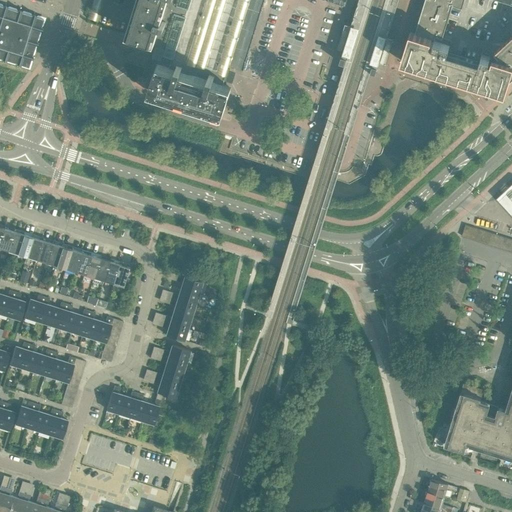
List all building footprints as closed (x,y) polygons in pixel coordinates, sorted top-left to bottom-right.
[(254,35),(265,0),(136,0),(126,35),(164,47),(162,51),(160,60),(159,59),(157,66),(156,66),(148,92),(223,115),(223,113),(232,87),(223,84),(227,72),(228,67),(243,72),(254,35)] [(410,32),(401,61),(412,65),(431,71),(431,72),(497,92),(498,91),(511,78),(511,35),(494,52),(497,55),(495,58),(492,60),(490,60),(489,60),(490,57),(481,55),(479,60),(475,59),(448,50),(451,40),(443,37),(453,5),(436,0),(425,0),(415,33),(410,32)] [(511,0),(436,0),(453,5),(462,8),(464,0),(511,0)] [(0,58),(28,67),(43,19),(0,4),(0,58)] [(86,18),(96,21),(99,11),(89,8),(86,18)] [(511,184),(497,199),(511,215),(511,184)] [(467,237),(470,226),(465,224),(461,236),(467,237)] [(472,239),(476,228),(470,226),(467,237),(472,239)] [(0,247),(7,250),(13,231),(4,228),(0,240),(0,247)] [(478,241),(481,229),(476,228),(472,239),(478,241)] [(483,243),(487,231),(481,229),(478,241),(483,243)] [(17,253),(23,234),(13,231),(7,250),(17,253)] [(488,244),(492,233),(487,231),(483,243),(488,244)] [(494,246),(497,235),(492,233),(488,244),(494,246)] [(27,256),(33,237),(23,234),(17,253),(27,256)] [(499,248),(503,236),(497,235),(494,246),(499,248)] [(504,249),(508,238),(503,236),(499,248),(504,249)] [(36,259),(42,240),(33,237),(27,256),(36,259)] [(46,262),(52,243),(42,240),(36,259),(46,262)] [(55,265),(61,246),(52,243),(46,262),(55,265)] [(65,268),(71,249),(61,246),(55,265),(65,268)] [(75,271),(81,252),(71,249),(65,268),(75,271)] [(84,274),(90,255),(81,252),(75,271),(84,274)] [(94,277),(100,258),(101,255),(91,252),(90,255),(84,274),(94,277)] [(453,262),(455,256),(444,253),(442,258),(453,262)] [(103,280),(109,261),(100,258),(94,277),(103,280)] [(452,267),(453,262),(442,258),(440,263),(452,267)] [(113,283),(119,263),(109,261),(103,280),(113,283)] [(123,286),(130,264),(129,264),(128,266),(119,263),(113,283),(123,286)] [(450,272),(452,267),(440,263),(439,269),(450,272)] [(448,278),(450,272),(439,269),(437,274),(448,278)] [(447,283),(448,278),(437,274),(435,279),(447,283)] [(198,294),(201,282),(184,276),(184,277),(178,275),(176,281),(180,282),(180,281),(183,282),(181,288),(198,294)] [(445,288),(447,283),(435,279),(434,285),(445,288)] [(443,294),(445,288),(434,285),(432,290),(443,294)] [(194,305),(198,294),(181,288),(179,295),(176,294),(176,293),(173,292),(171,298),(194,305)] [(0,312),(7,315),(15,292),(9,290),(8,294),(9,294),(8,296),(1,294),(0,298),(0,312)] [(442,299),(443,294),(432,290),(430,296),(442,299)] [(19,319),(25,302),(24,301),(24,302),(18,300),(18,297),(19,297),(21,293),(15,292),(7,315),(19,318),(19,319)] [(36,320),(44,296),(38,295),(37,298),(38,299),(37,301),(30,299),(24,316),(25,316),(36,320)] [(48,323),(53,306),(46,304),(47,302),(48,302),(49,298),(44,296),(36,320),(48,323)] [(440,304),(442,299),(430,296),(429,301),(440,304)] [(194,305),(171,298),(169,304),(173,305),(173,304),(176,304),(174,311),(191,316),(194,305)] [(438,310),(440,304),(429,301),(427,306),(438,310)] [(59,327),(67,303),(61,302),(60,306),(61,306),(60,308),(53,306),(48,323),(59,327)] [(71,331),(76,313),(69,311),(70,309),(71,309),(72,305),(67,303),(59,327),(71,331)] [(437,315),(438,310),(427,306),(425,312),(437,315)] [(82,334),(89,311),(84,309),(83,313),(83,316),(76,313),(71,331),(82,334)] [(94,338),(99,321),(92,319),(93,316),(94,316),(95,312),(89,311),(82,334),(94,338)] [(187,328),(191,316),(174,311),(171,318),(169,317),(169,316),(165,315),(164,321),(187,328)] [(435,320),(437,315),(425,312),(424,317),(435,320)] [(108,335),(109,329),(111,324),(113,318),(107,316),(105,320),(106,320),(106,323),(99,321),(94,338),(106,342),(106,341),(108,335)] [(433,326),(435,320),(424,317),(422,322),(433,326)] [(121,327),(123,321),(113,318),(111,324),(121,327)] [(183,339),(187,328),(164,321),(162,326),(166,328),(166,327),(169,327),(166,334),(166,335),(184,340),(184,339),(183,339)] [(432,331),(433,326),(422,322),(420,328),(432,331)] [(119,333),(121,327),(111,324),(109,329),(119,333)] [(430,336),(432,331),(420,328),(419,333),(430,336)] [(118,338),(119,333),(109,329),(108,335),(118,338)] [(428,342),(430,336),(419,333),(417,338),(428,342)] [(116,344),(118,338),(108,335),(106,341),(116,344)] [(114,350),(116,344),(106,341),(106,342),(104,347),(114,350)] [(21,367),(29,343),(23,342),(22,345),(23,346),(22,348),(16,346),(15,346),(10,363),(10,364),(10,363),(21,367)] [(33,371),(38,353),(32,351),(32,349),(33,349),(35,345),(29,343),(21,367),(33,371)] [(4,370),(9,352),(11,346),(5,344),(4,348),(5,348),(4,351),(0,349),(0,368),(3,369),(4,370)] [(185,362),(188,351),(189,351),(189,350),(172,345),(170,352),(167,351),(167,350),(164,349),(162,355),(185,362)] [(112,356),(114,350),(104,347),(102,352),(112,356)] [(45,374),(52,351),(46,349),(45,353),(46,353),(45,355),(38,353),(33,371),(45,374)] [(56,378),(61,361),(55,358),(55,356),(56,356),(58,352),(52,351),(45,374),(56,378)] [(111,361),(112,356),(102,352),(100,358),(111,361)] [(181,373),(185,362),(162,355),(160,360),(164,362),(164,361),(167,361),(165,368),(181,373)] [(68,382),(68,381),(70,375),(72,369),(73,364),(75,358),(69,356),(68,360),(69,360),(68,363),(61,361),(56,378),(67,381),(68,382)] [(84,367),(85,361),(75,358),(73,364),(84,367)] [(82,372),(84,367),(73,364),(72,369),(82,372)] [(178,385),(181,373),(165,368),(163,375),(160,374),(160,373),(156,372),(155,378),(178,385)] [(80,378),(82,372),(72,369),(70,375),(80,378)] [(78,384),(80,378),(70,375),(68,381),(78,384)] [(174,396),(178,385),(155,378),(153,383),(157,385),(157,384),(160,384),(158,391),(157,391),(157,392),(162,393),(174,397),(175,396),(174,396)] [(77,390),(78,384),(68,381),(68,382),(66,386),(77,390)] [(511,398),(508,410),(498,407),(496,413),(488,410),(489,404),(482,402),(482,403),(479,402),(483,390),(463,383),(457,406),(459,407),(447,446),(464,451),(467,442),(476,444),(483,447),(511,455),(511,398)] [(119,413),(124,395),(117,393),(118,391),(119,391),(120,387),(114,385),(112,392),(106,409),(107,409),(119,413)] [(75,395),(77,390),(66,386),(65,392),(75,395)] [(130,416),(137,393),(132,391),(130,395),(131,395),(131,398),(124,395),(119,413),(130,416)] [(73,401),(75,395),(65,392),(63,398),(73,401)] [(153,424),(158,406),(162,393),(157,392),(153,405),(147,403),(142,420),(153,423),(153,424)] [(142,420),(147,403),(140,401),(141,398),(142,398),(143,394),(137,393),(130,416),(142,420)] [(71,407),(73,401),(63,398),(61,404),(71,407)] [(27,426),(34,403),(29,401),(27,405),(28,405),(27,408),(21,406),(20,405),(15,423),(16,423),(27,426)] [(9,429),(14,412),(7,410),(8,407),(9,408),(10,404),(4,402),(0,415),(0,426),(8,429),(9,429)] [(38,430),(44,413),(37,411),(38,408),(39,409),(40,405),(34,403),(27,426),(38,430)] [(50,434),(57,410),(51,408),(50,412),(51,413),(50,415),(44,413),(38,430),(50,434)] [(62,438),(67,420),(66,420),(60,418),(61,415),(62,416),(63,412),(57,410),(50,434),(61,437),(62,438)] [(450,489),(451,485),(448,484),(431,479),(427,491),(445,496),(447,488),(450,489)] [(0,511),(8,511),(13,496),(9,495),(9,492),(11,493),(12,489),(6,487),(0,506),(0,511)] [(466,502),(469,491),(464,489),(460,500),(466,502)] [(18,511),(25,493),(19,491),(18,495),(19,495),(18,498),(13,496),(8,511),(18,511)] [(442,504),(445,496),(427,491),(424,502),(452,511),(453,507),(442,504)] [(28,511),(32,502),(27,500),(28,498),(29,498),(30,495),(25,493),(18,511),(28,511)] [(38,511),(43,498),(37,497),(36,501),(37,501),(36,504),(32,502),(28,511),(38,511)] [(48,511),(50,508),(45,506),(46,504),(47,504),(49,500),(43,498),(38,511),(48,511)] [(58,511),(61,504),(55,502),(54,506),(56,507),(55,509),(50,508),(48,511),(58,511)] [(451,511),(452,511),(424,502),(420,511),(439,511),(440,511),(443,511),(451,511)]
